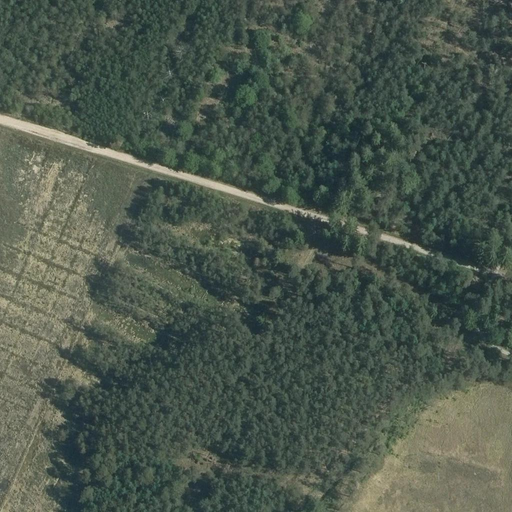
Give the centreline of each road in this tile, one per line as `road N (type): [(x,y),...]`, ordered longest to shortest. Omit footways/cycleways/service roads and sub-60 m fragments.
road 1 (track): [(333,222),(0,119)]
road 2 (track): [(493,273),(333,222)]
